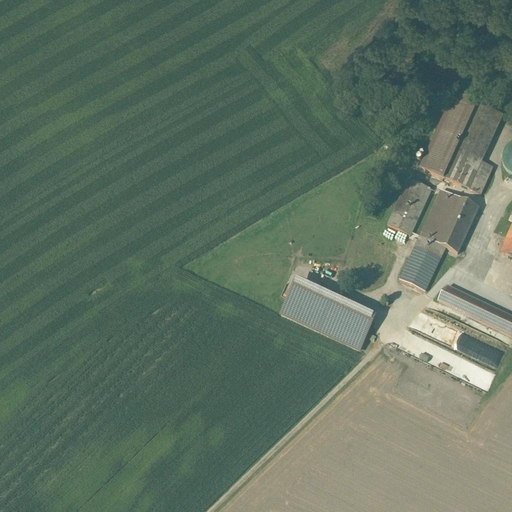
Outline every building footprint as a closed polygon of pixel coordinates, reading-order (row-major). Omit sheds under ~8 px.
[(478,105),(455,95),(420,169),(443,179),(478,105)] [(502,117),(480,107),(459,153),(480,163),(502,117)] [(511,144),(506,147),(503,154),(502,162),(504,169),(509,174),(511,175),(511,144)] [(480,163),(459,153),(446,181),(480,196),(492,169),(480,163)] [(431,191),(408,180),(387,227),(410,237),(431,191)] [(456,200),(441,192),(399,281),(424,293),(445,250),(435,245),(456,200)] [(478,210),(456,200),(435,245),(445,250),(457,255),(478,210)] [(511,225),(499,254),(511,260),(511,225)] [(297,282),(288,302),(281,317),(358,352),(375,317),(297,282)] [(511,318),(446,288),(439,304),(511,338),(511,318)]
